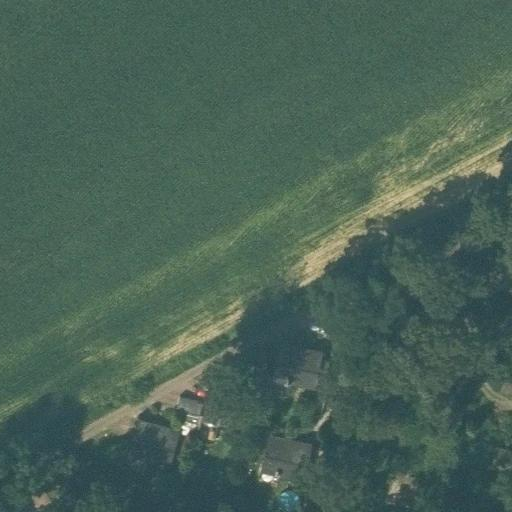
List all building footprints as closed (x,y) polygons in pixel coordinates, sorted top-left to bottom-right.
[(358,304),(332,298),(325,334),(350,339),(358,304)] [(451,327),(420,330),(422,363),(453,359),(451,327)] [(318,351),(282,344),(276,373),(287,376),(286,380),(290,381),(291,376),(312,381),(318,351)] [(248,392),(212,384),(205,414),(216,417),(215,421),(219,422),(220,417),(242,422),(248,392)] [(201,402),(179,396),(176,408),(199,413),(201,402)] [(411,403),(374,396),(369,428),(406,434),(411,403)] [(176,430),(140,420),(132,450),(143,453),(142,457),(145,458),(146,454),(168,460),(176,430)] [(308,444),(271,436),(265,466),(276,469),(275,473),(278,473),(279,469),(301,474),(308,444)] [(511,446),(492,442),(486,470),(511,475),(511,446)] [(422,481),(385,475),(380,504),(418,509),(422,481)]
